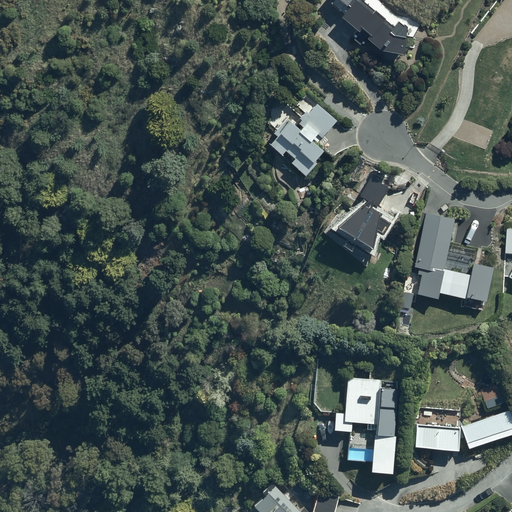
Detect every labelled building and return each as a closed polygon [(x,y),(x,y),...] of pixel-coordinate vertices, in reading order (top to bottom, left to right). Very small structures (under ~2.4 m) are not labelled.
[(331,0),(330,1),(338,8),(344,1),(345,2),(346,2),(349,4),(341,13),(358,28),(360,25),(369,33),(367,36),(379,47),(401,51),(406,26),(404,24),(403,25),(398,21),(393,26),(384,18),(385,17),(375,8),(373,10),(362,0),(331,0)] [(289,115),(279,126),(277,124),(273,129),(276,132),(269,140),(280,150),(284,147),(293,155),(290,159),(305,173),(316,161),(312,158),(327,142),(321,137),(329,128),(327,127),(335,118),(308,94),(296,106),(301,111),(299,114),(301,116),(298,119),(301,122),(299,124),(289,115)] [(367,199),(335,223),(370,244),(375,227),(382,232),(388,221),(379,215),(379,211),(374,208),(387,186),(370,176),(359,194),(367,199)] [(491,266),(473,262),(470,275),(442,268),(453,222),(425,215),(414,266),(416,267),(415,270),(418,270),(417,274),(421,275),(417,292),(438,297),(439,292),(472,299),(473,295),(484,298),(491,266)] [(394,433),(398,389),(381,388),(381,383),(349,379),(345,414),(336,413),(335,425),(352,427),(348,460),(371,462),(370,467),(392,469),(395,434),(394,433)] [(414,447),(458,449),(460,409),(417,407),(417,417),(413,417),(412,443),(414,443),(414,447)] [(511,431),(511,415),(511,411),(461,427),(467,446),(511,431)] [(287,490),(284,492),(270,476),(263,483),(265,486),(253,496),(257,499),(253,503),(254,505),(250,509),(251,510),(248,511),(305,511),(308,510),(303,504),(299,508),(290,498),(292,496),(287,490)] [(333,511),(338,498),(318,491),(311,509),(321,511),(333,511)]
